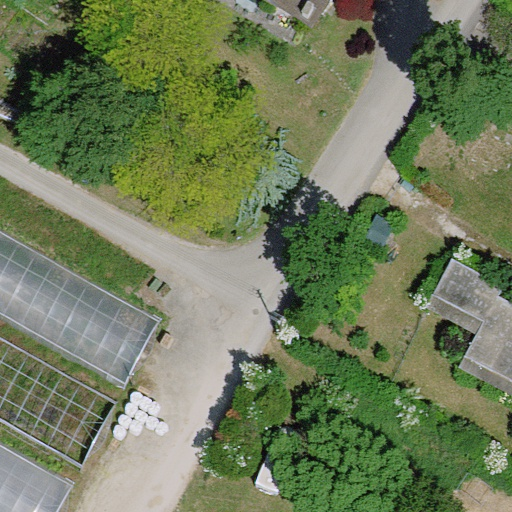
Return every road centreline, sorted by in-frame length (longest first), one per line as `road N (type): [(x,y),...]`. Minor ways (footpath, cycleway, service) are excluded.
road 1 (unclassified): [(263,307),(459,0)]
road 2 (track): [(147,511),(263,307)]
